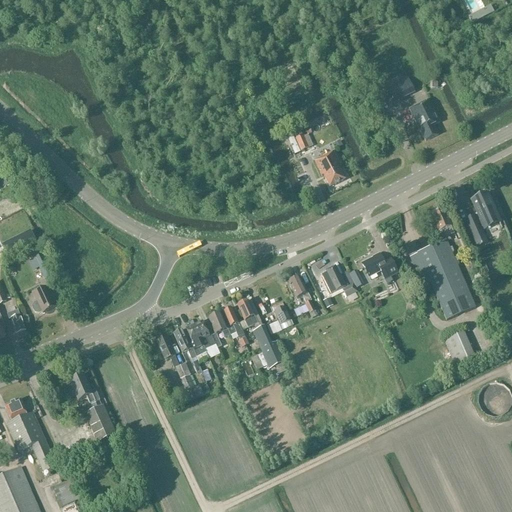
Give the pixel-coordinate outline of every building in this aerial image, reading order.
[(478,14),(469,19),(472,25),(481,21),(478,14)] [(413,92),(408,81),(387,90),(393,102),(413,92)] [(441,124),(430,100),(409,110),(420,134),(421,133),(426,143),(439,137),(435,127),(441,124)] [(299,147),(301,153),(309,149),(303,137),(292,143),(295,149),(299,147)] [(324,177),(330,189),(345,181),(339,169),(341,168),(333,153),(314,162),(322,178),(324,177)] [(465,220),(464,220),(473,239),(483,235),(483,236),(484,236),(481,229),(484,228),(485,229),(499,223),(487,195),(489,194),(470,202),(471,202),(473,202),(481,221),(478,222),(475,217),(475,218),(466,222),(465,220)] [(442,210),(434,214),(438,225),(436,226),(442,240),(455,234),(449,222),(448,222),(442,210)] [(410,258),(423,288),(430,285),(447,322),(476,310),(446,242),(410,258)] [(384,264),(379,255),(373,258),(374,260),(362,265),(369,278),(380,272),(385,281),(398,275),(391,260),(384,264)] [(40,270),(45,281),(53,278),(43,256),(28,263),(33,273),(40,270)] [(327,275),(322,277),(331,295),(345,288),(336,268),(326,273),(327,275)] [(347,273),(341,276),(343,281),(347,289),(342,291),(346,300),(358,294),(347,273)] [(312,303),(300,279),(288,284),(296,301),(303,298),(306,306),(310,316),(316,313),(311,303),(312,303)] [(34,295),(37,302),(34,304),(32,307),(33,311),(35,315),(39,315),(42,314),(43,314),(57,307),(48,289),(34,295)] [(324,304),(327,310),(333,307),(330,301),(324,304)] [(248,303),(238,307),(245,323),(249,321),(252,328),(258,325),(248,303)] [(291,322),(285,308),(274,313),(280,327),(291,322)] [(225,324),(228,331),(231,337),(235,336),(234,333),(235,332),(239,340),(240,342),(239,342),(242,349),(249,346),(245,337),(240,326),(239,326),(232,310),(223,313),(228,323),(225,324)] [(17,335),(25,332),(18,312),(8,316),(9,321),(11,320),(17,335)] [(221,315),(209,320),(216,336),(216,337),(217,336),(228,331),(225,324),(221,315)] [(203,323),(194,327),(206,351),(216,347),(212,337),(210,338),(203,323)] [(282,332),(278,323),(267,328),(271,337),(282,332)] [(194,327),(186,330),(193,346),(191,347),(197,360),(207,355),(206,351),(194,327)] [(264,329),(256,332),(272,369),(286,363),(278,344),(272,347),(264,329)] [(197,360),(191,347),(189,348),(182,332),(174,336),(183,356),(188,353),(192,362),(197,360)] [(444,342),(457,371),(476,363),(464,333),(444,342)] [(216,336),(212,337),(216,347),(217,350),(218,350),(222,349),(217,336),(216,337),(216,336)] [(175,371),(176,370),(180,368),(167,339),(158,343),(166,362),(170,360),(175,371)] [(196,389),(185,366),(180,368),(176,370),(186,393),(196,389)] [(84,377),(70,383),(79,402),(87,398),(90,406),(100,402),(96,391),(91,393),(84,377)] [(224,378),(217,381),(220,388),(227,385),(224,378)] [(5,408),(12,423),(28,417),(21,401),(5,408)] [(98,444),(116,436),(103,407),(85,415),(98,444)] [(57,469),(33,414),(28,417),(12,423),(7,425),(19,453),(32,447),(44,475),(57,469)] [(0,511),(39,511),(21,469),(0,478),(0,511)] [(71,480),(67,471),(57,475),(62,485),(50,490),(59,510),(84,499),(75,479),(71,480)]
